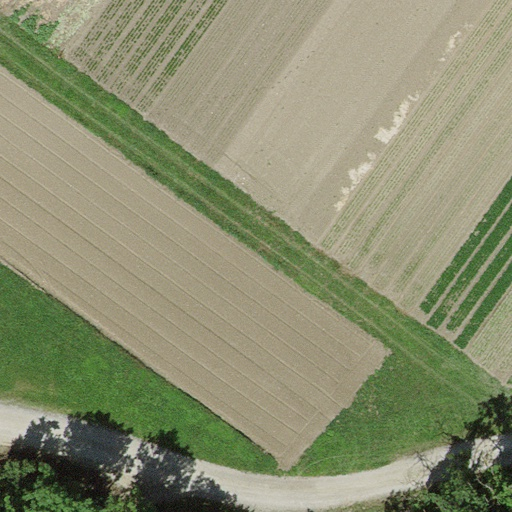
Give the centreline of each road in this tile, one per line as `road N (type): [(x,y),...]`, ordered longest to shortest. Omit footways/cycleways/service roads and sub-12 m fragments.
road 1 (track): [(511,444),(338,499),(190,486)]
road 2 (track): [(190,486),(32,426),(0,422)]
